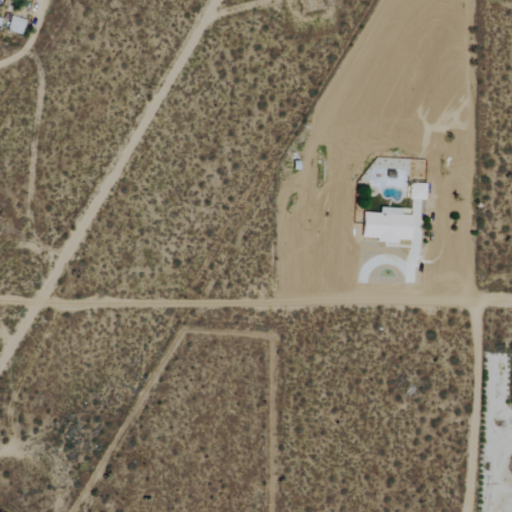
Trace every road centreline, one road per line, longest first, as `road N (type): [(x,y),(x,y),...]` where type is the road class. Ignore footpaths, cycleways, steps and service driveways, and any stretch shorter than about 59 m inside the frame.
road 1 (residential): [(0,300),(511,300)]
road 2 (residential): [(482,301),(465,511)]
